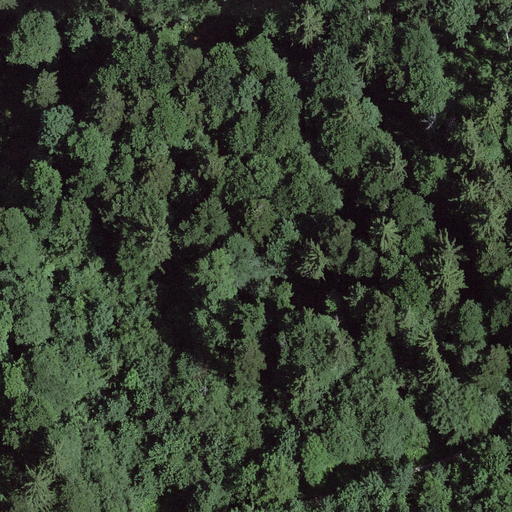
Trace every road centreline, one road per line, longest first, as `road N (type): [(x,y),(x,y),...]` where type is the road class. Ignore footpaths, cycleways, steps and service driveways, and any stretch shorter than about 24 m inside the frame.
road 1 (track): [(0,175),(276,0)]
road 2 (track): [(511,441),(283,511)]
